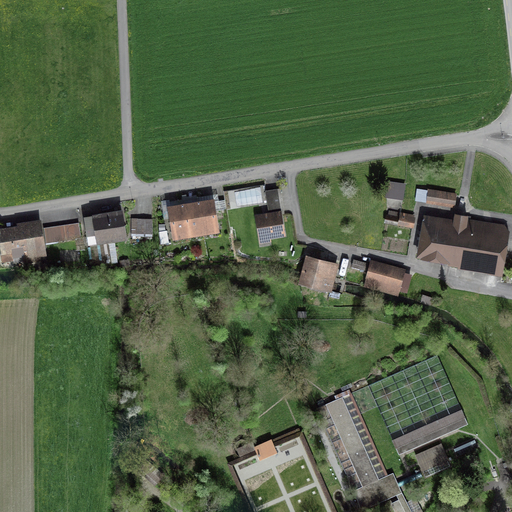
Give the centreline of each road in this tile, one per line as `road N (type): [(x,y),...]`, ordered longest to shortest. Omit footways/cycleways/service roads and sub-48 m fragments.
road 1 (residential): [(129,193),(511,134)]
road 2 (residential): [(129,193),(121,0)]
road 3 (track): [(511,221),(424,209),(409,264)]
road 4 (residential): [(0,215),(129,193)]
